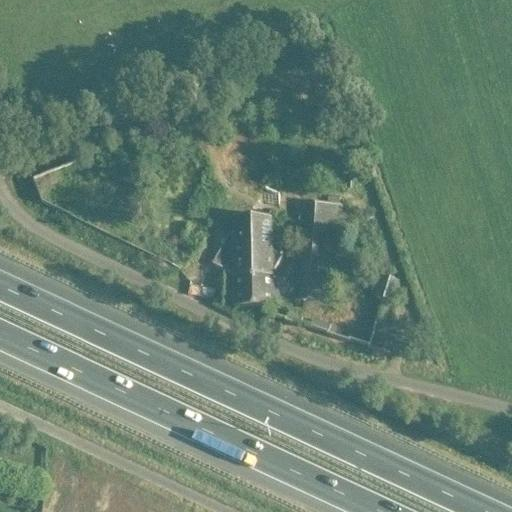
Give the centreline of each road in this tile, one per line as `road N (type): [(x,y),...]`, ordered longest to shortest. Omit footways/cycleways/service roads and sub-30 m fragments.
road 1 (unclassified): [(511,410),(290,350),(38,230),(0,188)]
road 2 (motorway): [(482,511),(0,282)]
road 3 (motorway): [(0,328),(392,511)]
road 4 (unclassified): [(255,511),(0,397)]
